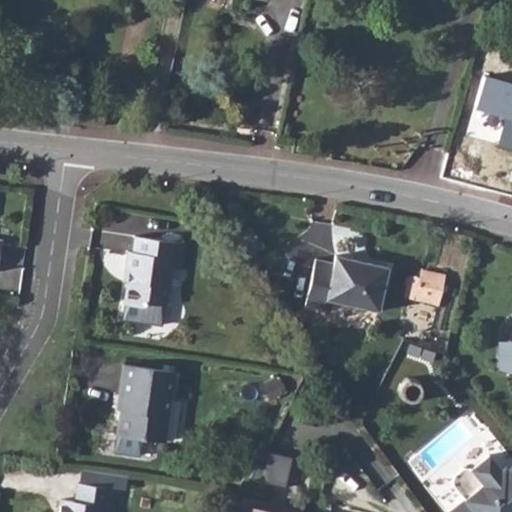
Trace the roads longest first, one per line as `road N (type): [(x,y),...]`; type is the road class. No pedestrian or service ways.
road 1 (unclassified): [(64,151),(363,188),(511,220)]
road 2 (residential): [(0,381),(43,304),(64,151)]
road 3 (unknown): [(477,22),(429,200)]
road 4 (unknown): [(236,170),(287,0)]
